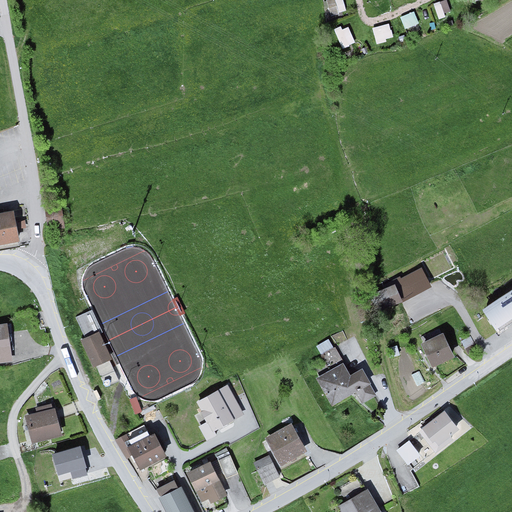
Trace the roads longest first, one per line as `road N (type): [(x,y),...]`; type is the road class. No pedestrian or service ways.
road 1 (residential): [(254,511),(511,347)]
road 2 (residential): [(22,265),(38,282),(107,451),(149,511)]
road 3 (residential): [(22,265),(29,246),(0,24)]
